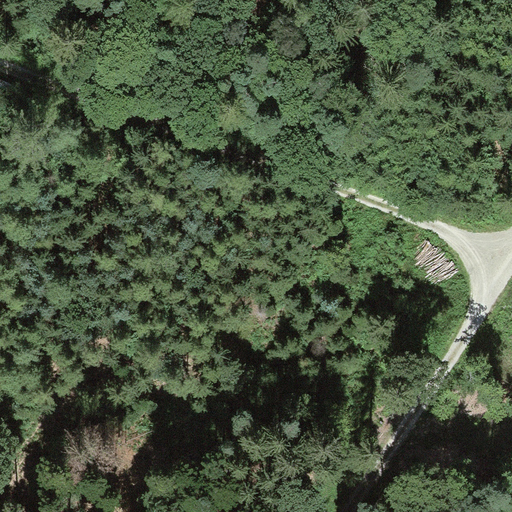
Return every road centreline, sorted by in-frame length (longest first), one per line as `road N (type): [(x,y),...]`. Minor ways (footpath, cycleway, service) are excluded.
road 1 (track): [(509,256),(0,65)]
road 2 (track): [(332,511),(509,256)]
